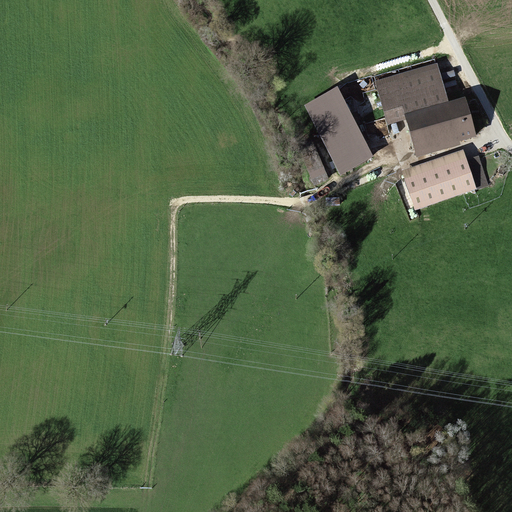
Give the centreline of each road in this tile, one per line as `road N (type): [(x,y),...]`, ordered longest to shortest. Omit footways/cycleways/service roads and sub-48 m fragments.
road 1 (track): [(499,130),(382,165),(303,200),(176,205),(170,317)]
road 2 (track): [(143,511),(170,317)]
road 3 (track): [(511,147),(431,0)]
